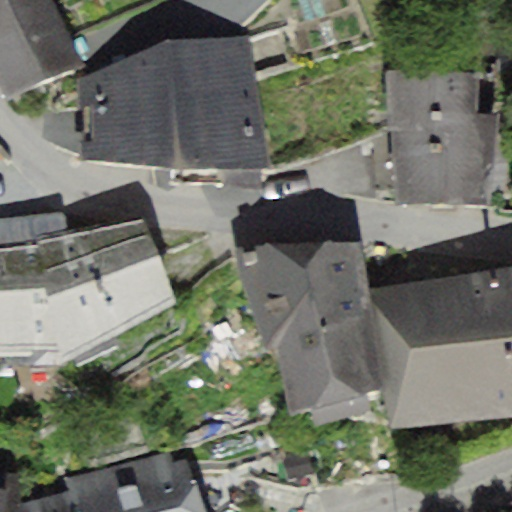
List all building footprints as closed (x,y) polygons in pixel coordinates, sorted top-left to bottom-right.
[(59,0),(0,0),(0,70),(12,93),(52,73),(88,55),(59,0)] [(243,39),(74,78),(84,152),(166,157),(212,160),(263,163),(243,39)] [(476,62),(385,69),(387,125),(392,126),(393,145),(395,197),(482,198),(498,109),(477,108),(476,62)] [(63,209),(0,215),(0,345),(57,342),(37,235),(68,227),(63,209)] [(68,227),(37,235),(57,342),(61,356),(176,299),(152,239),(140,209),(68,227)] [(329,244),(236,252),(265,344),(278,342),(289,405),(386,385),(367,287),(360,241),(329,244)] [(386,385),(391,423),(511,410),(511,268),(367,287),(386,385)] [(21,497),(22,511),(202,511),(193,482),(182,446),(62,474),(64,487),(21,497)] [(0,511),(22,511),(21,497),(19,474),(0,471),(0,511)]
